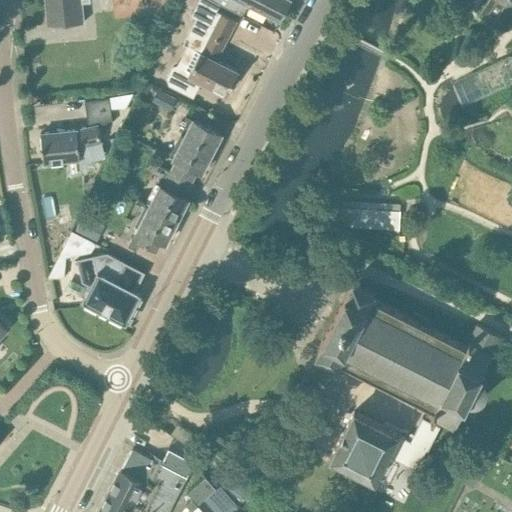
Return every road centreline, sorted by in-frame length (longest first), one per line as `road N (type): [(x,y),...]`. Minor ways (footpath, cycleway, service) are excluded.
road 1 (tertiary): [(122,379),(319,0)]
road 2 (residential): [(59,347),(40,310),(12,177),(0,59)]
road 3 (tertiary): [(56,511),(122,379)]
